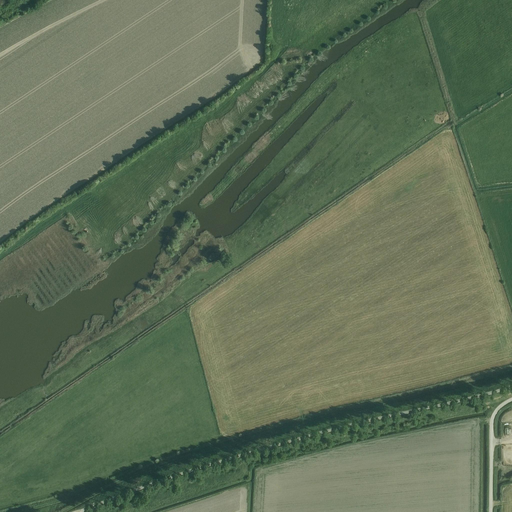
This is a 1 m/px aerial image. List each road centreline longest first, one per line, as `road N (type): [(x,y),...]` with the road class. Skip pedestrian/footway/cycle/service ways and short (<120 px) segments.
road 1 (unclassified): [(83,511),(215,459),(511,386)]
road 2 (track): [(299,412),(305,423),(511,371)]
road 3 (unclassified): [(489,511),(491,421),(511,400)]
